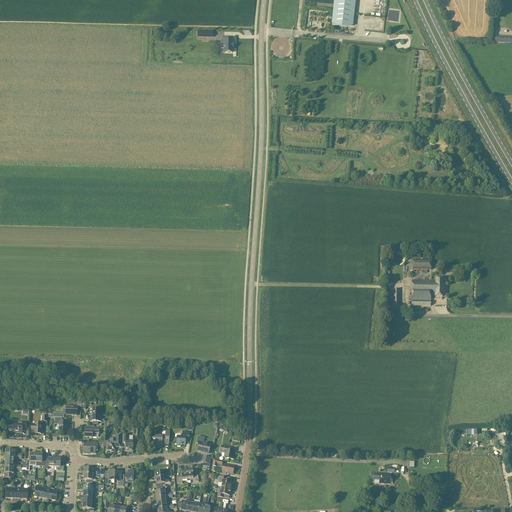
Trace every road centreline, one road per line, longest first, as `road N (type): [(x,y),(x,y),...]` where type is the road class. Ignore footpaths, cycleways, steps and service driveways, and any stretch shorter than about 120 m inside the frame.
road 1 (unclassified): [(246,453),(264,0)]
road 2 (track): [(277,150),(298,175),(327,177),(404,137),(412,112),(410,60)]
road 3 (primary): [(414,0),(511,181)]
road 4 (primary): [(511,163),(424,0)]
road 5 (track): [(267,80),(316,84),(340,76),(346,88),(398,93),(412,112)]
road 6 (residential): [(73,460),(199,459)]
